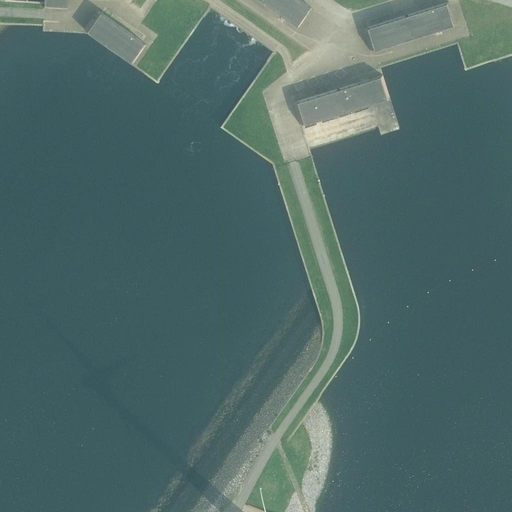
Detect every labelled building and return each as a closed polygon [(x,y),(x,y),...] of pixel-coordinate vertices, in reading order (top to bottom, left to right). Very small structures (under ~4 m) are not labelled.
[(44,4),(44,9),(67,10),(67,0),(44,0),(44,3),(44,4)] [(259,0),(299,28),(312,9),(299,0),(259,0)] [(368,27),(363,28),(370,51),(456,24),(449,1),(444,3),(368,27)] [(97,10),(83,29),(87,31),(88,32),(122,56),(133,64),(147,45),(142,42),(140,41),(133,35),(130,33),(123,28),(120,26),(114,22),(110,19),(97,10)] [(311,97),(293,103),(300,125),(302,124),(371,103),(388,97),(389,97),(382,75),(381,75),(311,97)]
